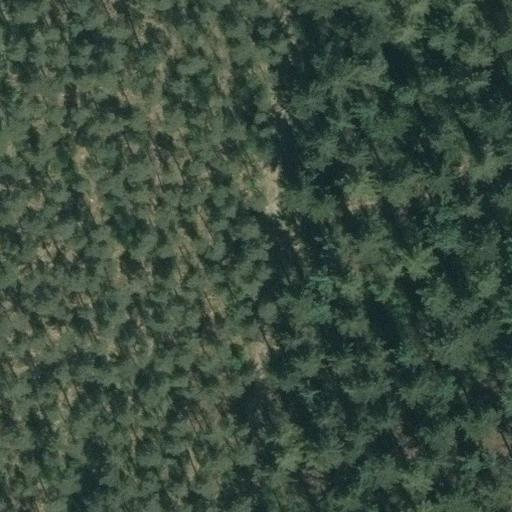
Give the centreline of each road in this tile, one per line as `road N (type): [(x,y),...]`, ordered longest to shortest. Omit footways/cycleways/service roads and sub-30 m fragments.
road 1 (track): [(249,511),(289,0)]
road 2 (track): [(270,234),(511,157)]
